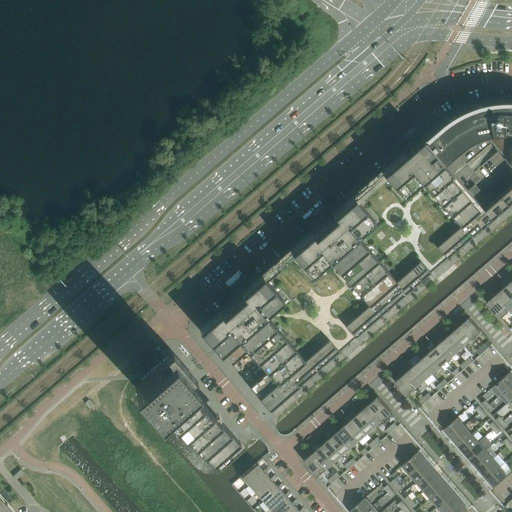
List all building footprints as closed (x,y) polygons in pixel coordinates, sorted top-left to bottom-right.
[(427,136),(424,139),(443,162),(443,161),(446,159),(453,153),(454,152),(457,150),(462,146),(467,142),(474,138),(480,135),(485,134),(492,142),(495,145),(500,150),(501,152),(507,158),(511,164),(511,169),(510,172),(511,174),(511,100),(506,101),(496,101),(487,102),(479,104),(471,107),(465,109),(459,112),(453,115),(447,119),(438,126),(434,130),(427,136)] [(220,310),(199,328),(202,331),(221,353),(227,347),(238,337),(260,362),(267,371),(250,386),(270,409),(290,392),(394,302),(414,285),(465,240),(508,203),(511,199),(511,183),(490,202),(484,208),(474,197),(468,190),(444,163),(443,162),(424,139),(420,142),(405,155),(402,152),(333,212),(334,214),(312,232),(311,231),(273,264),(241,292),(242,293),(221,311),(220,310)] [(474,184),(468,190),(474,197),(481,191),(474,184)] [(481,191),(474,197),(484,208),(490,202),(483,194),(481,191)] [(511,307),(511,297),(504,288),(495,295),(509,310),(511,307)] [(509,310),(495,295),(487,302),(500,318),(509,310)] [(481,330),(470,317),(461,324),(473,338),(481,330)] [(473,338),(461,324),(453,331),(465,345),(473,338)] [(465,345),(453,331),(445,338),(457,352),(465,345)] [(457,352),(445,338),(437,345),(448,359),(457,352)] [(448,359),(437,345),(429,353),(440,366),(448,359)] [(191,385),(197,379),(184,365),(173,351),(167,356),(154,368),(134,384),(159,413),(165,407),(175,419),(186,432),(197,445),(208,457),(214,464),(240,441),(234,434),(224,422),(212,409),(202,397),(191,385)] [(440,366),(429,353),(420,360),(432,373),(440,366)] [(432,373),(420,360),(412,367),(424,380),(432,373)] [(424,380),(412,367),(404,374),(416,387),(424,380)] [(504,392),(511,385),(511,374),(510,372),(496,384),(504,392)] [(416,387),(404,374),(395,381),(407,395),(416,387)] [(392,412),(378,396),(370,403),(383,419),(392,412)] [(383,419),(370,403),(362,410),(375,426),(383,419)] [(375,426),(362,410),(354,417),(367,433),(375,426)] [(367,433),(354,417),(345,424),(359,440),(367,433)] [(452,437),(465,426),(458,417),(444,429),(452,437)] [(359,440),(345,424),(337,432),(351,447),(359,440)] [(459,445),(472,434),(465,426),(452,437),(459,445)] [(351,447),(337,432),(329,439),(343,454),(351,447)] [(466,454),(479,442),(472,434),(459,445),(466,454)] [(343,454),(329,439),(321,446),(334,461),(343,454)] [(473,462),(486,450),(479,442),(466,454),(473,462)] [(334,461),(321,446),(313,453),(326,468),(334,461)] [(480,470),(493,458),(486,450),(473,462),(480,470)] [(410,473),(426,460),(418,451),(403,465),(410,473)] [(326,468),(313,453),(304,460),(318,476),(326,468)] [(487,478),(501,466),(493,458),(480,470),(487,478)] [(417,481),(433,468),(426,460),(410,473),(417,481)] [(242,476),(240,477),(247,486),(248,486),(249,485),(249,484),(264,471),(265,472),(269,469),(267,467),(263,470),(257,463),(242,476)] [(494,487),(508,475),(501,466),(487,478),(494,487)] [(424,490),(440,476),(433,468),(417,481),(424,490)] [(16,480),(24,473),(21,469),(13,476),(16,480)] [(248,486),(245,489),(251,496),(256,492),(256,493),(271,479),(272,480),(276,477),(274,475),(271,478),(265,472),(264,471),(249,484),(249,485),(248,486)] [(431,498),(447,484),(440,476),(424,490),(431,498)] [(271,479),(256,493),(263,501),(279,488),(279,489),(283,485),(281,483),(278,486),(272,480),(271,479)] [(438,506),(454,492),(447,484),(431,498),(438,506)] [(263,501),(259,505),(265,511),(270,508),(270,509),(286,496),(286,497),(290,493),(288,491),(285,495),(279,489),(279,488),(263,501)] [(443,511),(447,511),(461,500),(454,492),(438,506),(443,511)] [(0,511),(13,511),(11,509),(5,502),(0,496),(0,511)] [(286,496),(270,509),(272,511),(283,511),(293,504),(294,505),(297,502),(296,499),(292,503),(286,497),(286,496)] [(351,511),(365,511),(373,505),(366,496),(350,511),(351,511)] [(464,511),(468,509),(461,500),(447,511),(464,511)]
